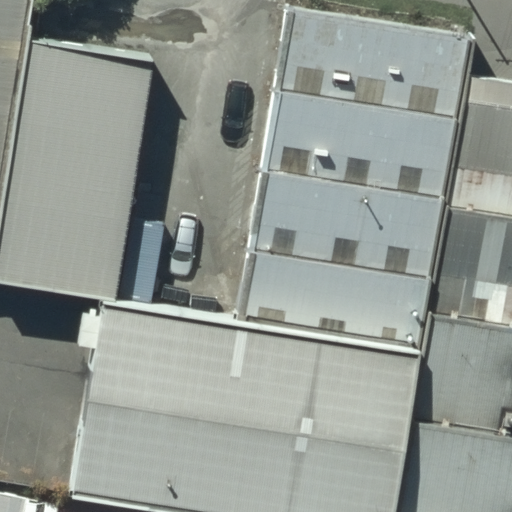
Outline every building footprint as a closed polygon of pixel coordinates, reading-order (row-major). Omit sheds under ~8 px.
[(0,0),(0,167),(22,26),(26,0),(0,0)] [(282,0),(237,305),(432,335),(466,84),(472,25),(303,0),(282,0)] [(0,167),(0,267),(114,283),(148,45),(22,26),(0,167)] [(511,511),(511,92),(466,84),(432,335),(401,511),(511,511)] [(90,511),(401,511),(432,335),(237,305),(96,287),(63,508),(90,511)]
